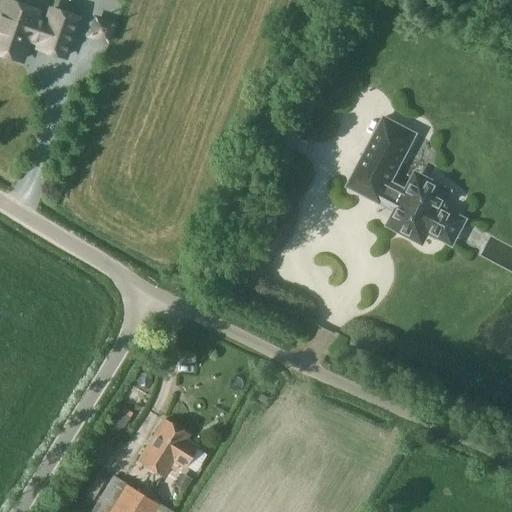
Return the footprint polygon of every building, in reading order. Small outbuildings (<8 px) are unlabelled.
[(77,18),(51,10),(46,25),(35,21),(38,12),(4,2),(0,14),(0,56),(22,63),(27,44),(38,47),(37,51),(65,60),(77,18)] [(95,17),(89,36),(108,42),(114,24),(95,17)] [(91,92),(99,72),(86,67),(79,87),(91,92)] [(348,82),(357,93),(374,80),(364,69),(348,82)] [(385,116),(348,187),(394,211),(387,224),(423,242),(430,230),(453,242),(466,218),(443,206),(452,189),(416,171),(407,188),(392,180),(416,132),(385,116)] [(317,199),(305,206),(316,225),(328,217),(317,199)] [(349,243),(365,247),(369,233),(352,229),(349,243)] [(120,412),(108,430),(118,436),(129,417),(120,412)] [(184,464),(196,446),(185,439),(188,436),(164,421),(139,461),(162,476),(174,457),(184,464)] [(357,483),(365,468),(346,458),(338,472),(357,483)] [(181,473),(174,485),(184,491),(191,479),(181,473)] [(162,511),(114,481),(95,511),(74,511),(73,511),(72,511),(162,511)]
